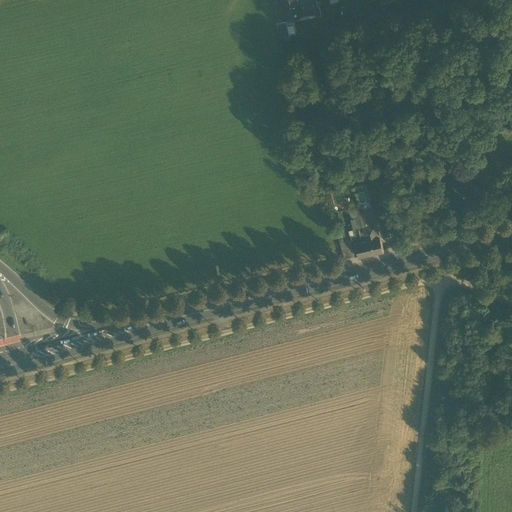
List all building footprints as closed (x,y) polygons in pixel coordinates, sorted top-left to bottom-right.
[(281,0),(283,9),(306,4),(305,1),(300,2),(299,0),(281,0)] [(396,0),(380,4),(382,9),(401,4),(400,0),(396,0)] [(316,1),(306,4),(306,7),(308,7),(309,14),(314,13),(315,16),(322,15),(320,6),(318,7),(316,1)] [(285,19),(292,17),(297,16),(303,15),(301,8),(306,7),(306,4),(283,9),(285,19)] [(292,17),(285,19),(286,22),(287,21),(289,35),(295,33),(293,21),(292,17)] [(277,24),(280,37),(289,35),(287,21),(286,22),(277,24)] [(511,133),(511,125),(503,130),(507,137),(511,133)] [(366,180),(352,184),(354,190),(368,186),(366,180)] [(370,200),(373,211),(381,209),(379,198),(370,200)] [(355,243),(356,243),(355,243),(366,240),(360,214),(359,207),(349,210),(354,229),(356,239),(354,239),(355,243)] [(360,214),(366,240),(380,237),(376,223),(375,220),(373,211),(364,213),(360,214)] [(356,239),(354,229),(348,231),(351,240),(354,239),(356,239)] [(383,251),(380,237),(366,240),(370,254),(383,251)] [(343,250),(345,259),(355,257),(351,242),(348,240),(347,240),(342,241),(340,241),(343,250)] [(370,254),(366,240),(355,243),(356,243),(359,256),(358,256),(358,257),(370,254)]
